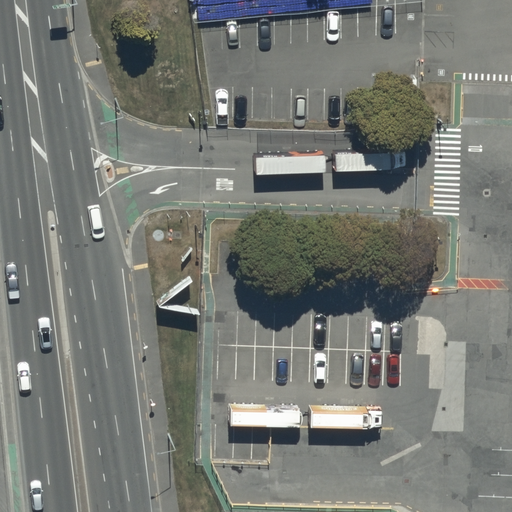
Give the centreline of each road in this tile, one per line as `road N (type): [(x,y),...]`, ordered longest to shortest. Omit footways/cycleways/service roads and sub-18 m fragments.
road 1 (trunk): [(47,175),(91,275),(129,511)]
road 2 (trunk): [(50,511),(27,293),(47,175)]
road 3 (trunk): [(25,0),(47,175)]
